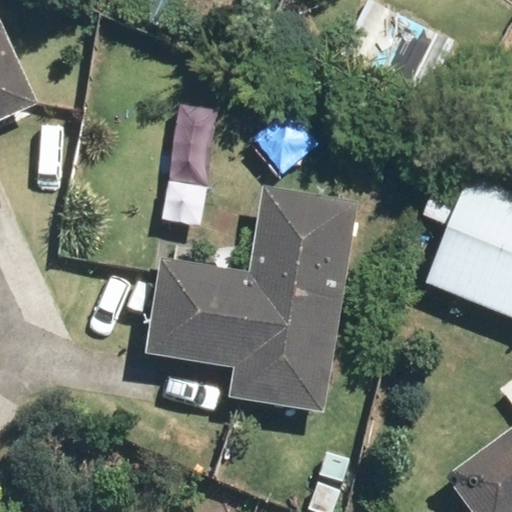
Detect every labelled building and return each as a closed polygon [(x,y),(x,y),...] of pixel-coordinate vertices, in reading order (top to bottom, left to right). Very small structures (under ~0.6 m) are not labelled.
[(103,0),(97,20),(156,42),(171,0),(103,0)] [(0,55),(0,122),(26,111),(0,55)] [(259,119),(252,174),(307,180),(314,125),(259,119)] [(511,195),(468,177),(422,288),(511,324),(511,195)] [(262,204),(251,277),(161,264),(145,365),(221,376),(216,407),(309,421),(340,216),(262,204)] [(461,511),(511,511),(511,428),(439,481),(461,511)]
